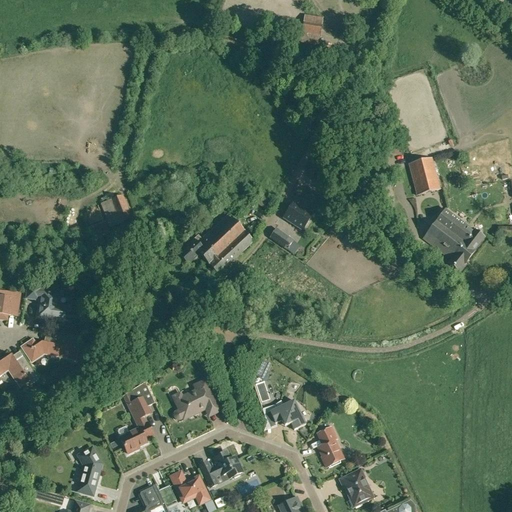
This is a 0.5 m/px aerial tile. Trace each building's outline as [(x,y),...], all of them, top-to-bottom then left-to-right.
[(319,47),(322,27),(323,18),(304,16),(301,44),(319,47)] [(376,136),(368,112),(348,119),(355,143),(376,136)] [(368,142),(365,143),(358,145),(362,157),(372,154),(368,142)] [(439,190),(432,159),(409,165),(416,196),(439,190)] [(394,200),(386,171),(368,176),(375,205),(394,200)] [(130,221),(122,197),(100,204),(108,229),(130,221)] [(313,214),(294,202),(283,219),(302,231),(313,214)] [(473,231),(445,210),(423,239),(451,260),(445,267),(456,275),(459,271),(460,273),(466,266),(464,264),(474,251),(484,239),(474,231),(473,231)] [(227,216),(201,241),(226,267),(252,243),(227,216)] [(345,230),(350,224),(343,217),(337,224),(345,230)] [(104,222),(87,228),(92,241),(109,235),(104,222)] [(123,229),(114,232),(118,242),(127,238),(123,229)] [(283,235),(277,244),(287,250),(293,242),(293,241),(283,235)] [(218,275),(226,267),(201,241),(198,237),(178,255),(187,265),(192,261),(193,262),(199,256),(218,275)] [(239,273),(226,289),(235,297),(248,281),(239,273)] [(66,307),(58,306),(60,294),(55,293),(56,288),(28,284),(26,299),(39,301),(36,319),(63,323),(66,307)] [(16,317),(19,295),(0,292),(0,318),(0,319),(1,317),(1,315),(16,317)] [(80,337),(71,336),(51,333),(49,343),(41,342),(36,346),(32,340),(21,348),(31,363),(44,354),(75,360),(80,337)] [(20,388),(25,385),(28,383),(30,386),(39,380),(23,357),(16,362),(11,355),(0,362),(0,377),(9,372),(20,388)] [(178,411),(176,412),(174,415),(175,419),(180,420),(186,417),(187,419),(205,410),(206,414),(219,408),(206,380),(193,386),(195,390),(173,401),(178,411)] [(118,430),(117,432),(120,438),(120,439),(127,454),(139,449),(138,447),(146,443),(145,440),(153,436),(147,423),(143,426),(141,422),(143,421),(142,418),(151,414),(148,407),(154,404),(145,383),(123,396),(127,405),(134,418),(139,429),(129,434),(127,428),(125,427),(118,430)] [(337,398),(332,400),(335,406),(340,404),(337,398)] [(274,406),(267,408),(269,413),(275,424),(281,421),(284,427),(291,424),(294,431),(305,425),(294,401),(283,406),(281,401),(274,406)] [(12,413),(15,421),(21,417),(17,410),(12,413)] [(339,453),(340,451),(337,447),(336,447),(334,441),(337,440),(331,428),(318,434),(323,446),(318,448),(322,457),(321,458),(326,468),(338,462),(335,455),(339,453)] [(101,465),(92,448),(78,456),(83,466),(84,466),(77,492),(92,497),(101,465)] [(206,463),(200,466),(204,475),(210,488),(217,485),(214,478),(219,476),(222,482),(229,478),(230,479),(233,477),(234,479),(239,476),(239,475),(242,473),(235,458),(229,460),(226,453),(222,454),(222,453),(216,456),(217,457),(214,459),(216,465),(215,466),(216,468),(210,470),(206,463)] [(364,478),(360,470),(339,480),(343,488),(344,488),(353,508),(373,499),(363,478),(364,478)] [(209,500),(198,477),(185,483),(180,473),(171,478),(183,503),(196,497),(200,505),(209,500)] [(141,496),(147,508),(139,511),(149,511),(161,505),(153,486),(139,493),(139,495),(140,496),(141,496)] [(43,501),(45,492),(35,489),(33,498),(43,501)] [(65,498),(54,495),(51,505),(62,508),(65,498)] [(303,511),(296,497),(278,506),(280,511),(303,511)] [(87,511),(89,506),(75,502),(71,511),(87,511)]
